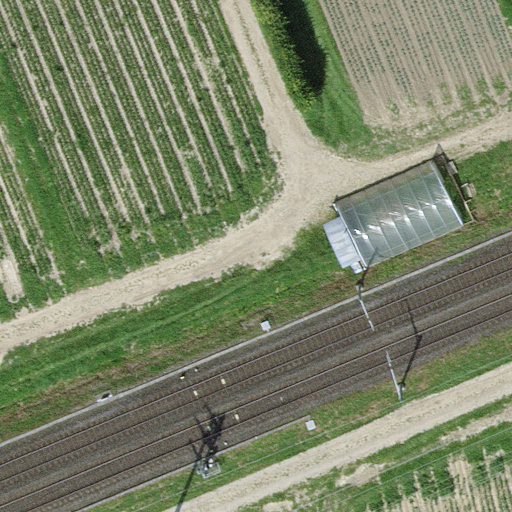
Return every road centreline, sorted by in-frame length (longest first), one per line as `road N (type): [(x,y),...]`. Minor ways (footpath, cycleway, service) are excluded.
road 1 (track): [(0,350),(511,142)]
road 2 (track): [(511,380),(200,511)]
road 3 (track): [(230,0),(319,220)]
